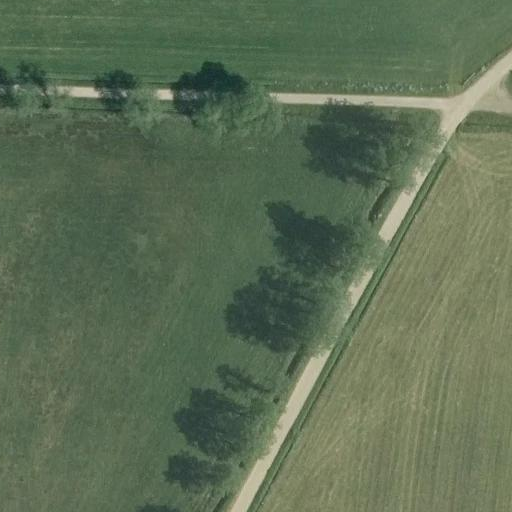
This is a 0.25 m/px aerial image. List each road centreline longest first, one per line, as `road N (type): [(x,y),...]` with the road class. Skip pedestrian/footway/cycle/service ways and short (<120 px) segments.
road 1 (track): [(242,511),(454,107)]
road 2 (track): [(454,107),(0,91)]
